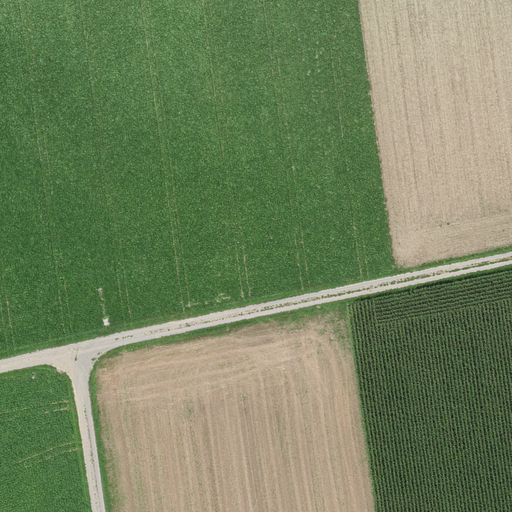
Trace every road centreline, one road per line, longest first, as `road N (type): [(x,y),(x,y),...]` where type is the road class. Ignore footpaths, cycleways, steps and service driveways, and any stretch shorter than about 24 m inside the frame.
road 1 (track): [(79,351),(511,257)]
road 2 (track): [(100,511),(79,351)]
